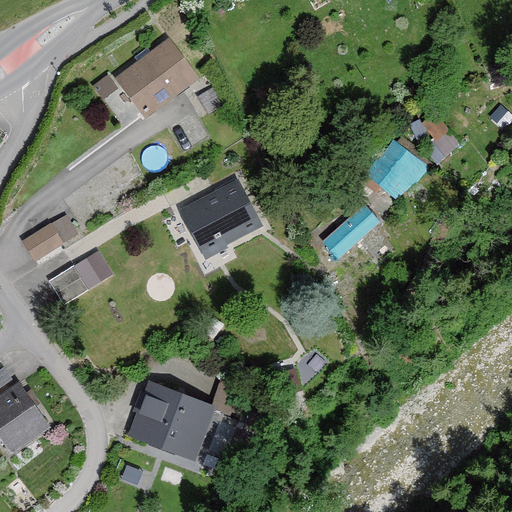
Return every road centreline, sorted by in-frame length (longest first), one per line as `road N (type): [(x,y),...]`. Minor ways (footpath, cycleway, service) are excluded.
road 1 (residential): [(25,322),(84,404),(93,434),(95,460),(54,511)]
road 2 (residential): [(24,53),(19,135),(0,175)]
